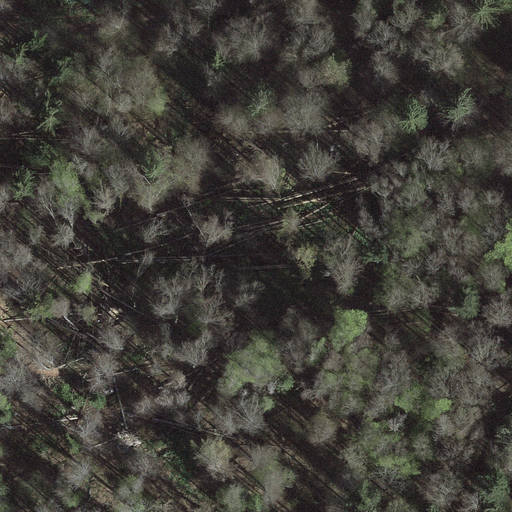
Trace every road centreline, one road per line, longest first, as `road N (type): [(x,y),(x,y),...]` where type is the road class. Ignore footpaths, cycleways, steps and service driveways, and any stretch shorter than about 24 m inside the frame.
road 1 (motorway): [(398,0),(241,364),(193,511)]
road 2 (motorway): [(328,511),(419,210),(503,0)]
